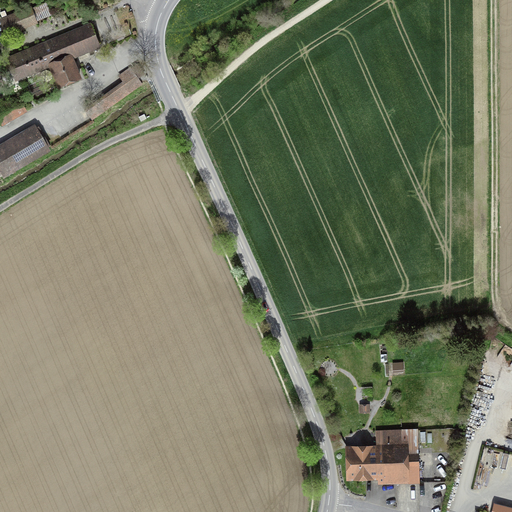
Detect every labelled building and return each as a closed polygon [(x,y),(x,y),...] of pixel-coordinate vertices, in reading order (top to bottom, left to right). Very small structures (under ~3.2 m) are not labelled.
[(0,18),(0,22),(5,36),(38,24),(37,22),(52,17),(47,2),(7,17),(5,11),(0,12),(0,14),(2,18),(0,18)] [(91,23),(6,57),(16,82),(49,69),(58,92),(83,82),(74,60),(101,49),(91,23)] [(143,85),(130,67),(117,76),(122,83),(84,110),(92,121),(143,85)] [(26,114),(16,98),(0,106),(0,123),(2,128),(26,114)] [(51,152),(35,125),(0,145),(0,174),(3,180),(51,152)] [(404,371),(403,362),(393,362),(393,372),(404,371)] [(370,413),(370,403),(359,404),(359,413),(370,413)] [(418,428),(376,429),(376,444),(345,445),(346,479),(378,478),(378,484),(420,482),(418,428)] [(511,511),(511,506),(494,502),(491,511),(511,511)]
